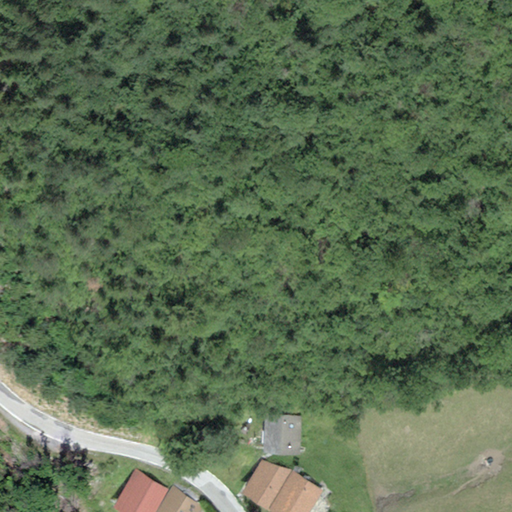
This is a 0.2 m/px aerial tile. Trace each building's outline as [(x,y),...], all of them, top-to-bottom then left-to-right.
[(296,417),(261,416),(260,451),(295,453),(296,417)] [(283,482),(286,474),(260,458),(240,491),(266,506),(283,482)] [(148,511),(163,490),(133,471),(109,506),(118,511),(148,511)] [(304,511),(318,489),(289,472),(283,482),(267,507),(275,511),(304,511)] [(196,511),(199,507),(170,488),(154,511),(196,511)]
